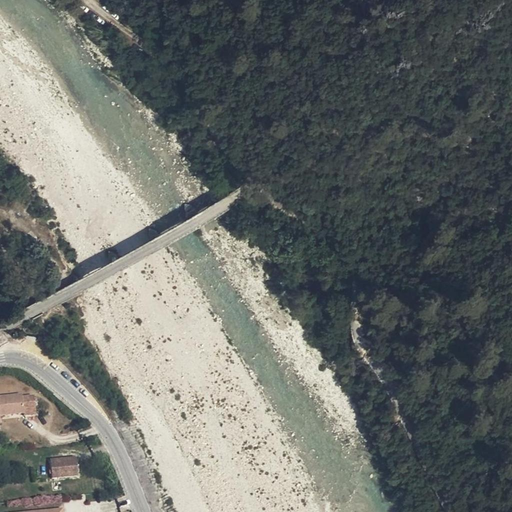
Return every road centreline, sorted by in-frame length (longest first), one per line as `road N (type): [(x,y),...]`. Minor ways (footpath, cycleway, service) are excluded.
road 1 (unclassified): [(0,330),(253,189),(327,237),(350,268),(356,341),(450,511)]
road 2 (track): [(253,189),(145,37),(91,0)]
road 3 (tertiary): [(143,511),(89,411),(42,367),(0,358)]
